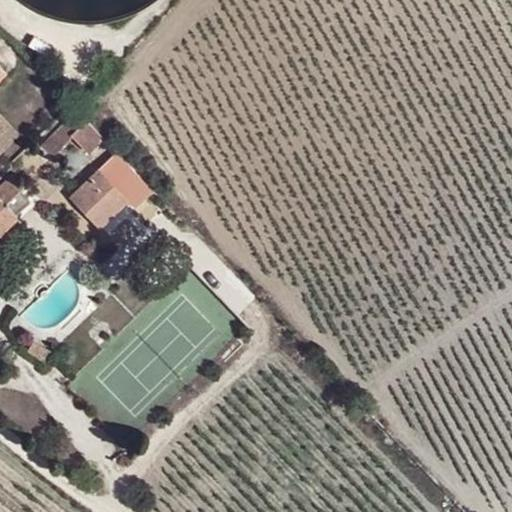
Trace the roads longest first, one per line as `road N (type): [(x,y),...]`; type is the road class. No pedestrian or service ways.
road 1 (unknown): [(129,511),(97,446),(0,333)]
road 2 (residential): [(115,511),(0,426)]
